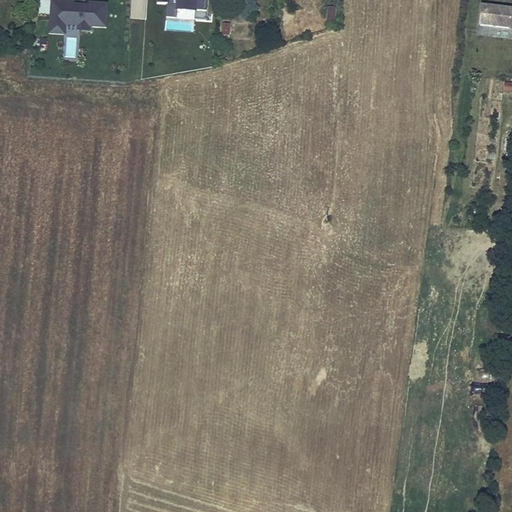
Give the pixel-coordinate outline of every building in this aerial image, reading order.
[(159,0),(159,2),(168,3),(167,17),(178,18),(179,10),(195,11),(195,19),(207,20),(208,0),(159,0)] [(106,27),(107,4),(90,3),(90,6),(67,4),(68,2),(52,1),(50,32),(65,33),(65,25),(79,26),(79,23),(89,24),(89,26),(106,27)] [(480,25),(509,28),(511,10),(498,8),(498,10),(495,10),(495,7),(482,6),(480,25)] [(336,8),(328,7),(327,20),(334,21),(336,8)] [(511,93),(511,83),(504,83),(503,93),(511,93)]
